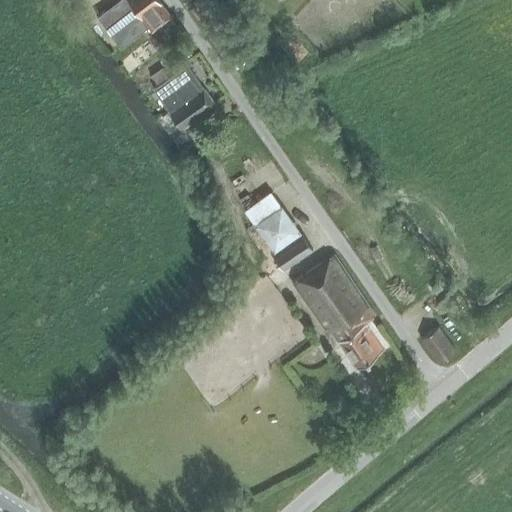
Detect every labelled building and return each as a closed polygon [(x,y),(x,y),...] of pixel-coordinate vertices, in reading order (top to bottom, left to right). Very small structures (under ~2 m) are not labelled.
[(151,31),(169,16),(157,0),(117,0),(98,15),(119,41),(144,22),(151,31)] [(129,57),(139,69),(151,60),(141,48),(129,57)] [(191,119),(213,104),(199,83),(198,84),(185,66),(152,90),(180,128),(192,120),(191,119)] [(150,75),(157,85),(168,77),(161,67),(150,75)] [(282,270),(312,250),(301,234),(271,254),(282,270)] [(356,366),(383,349),(368,328),(367,329),(364,323),(363,324),(362,322),(374,316),(333,254),(292,282),(324,329),(328,326),(338,341),(339,340),(356,366)] [(438,363),(455,350),(438,326),(420,339),(438,363)]
